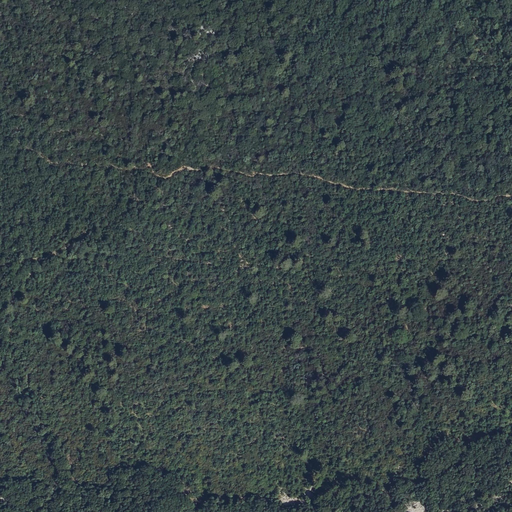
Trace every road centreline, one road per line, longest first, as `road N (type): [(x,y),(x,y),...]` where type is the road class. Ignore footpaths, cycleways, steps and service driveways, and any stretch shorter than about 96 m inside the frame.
road 1 (track): [(0,262),(70,248),(179,172),(319,170),(490,194),(511,188)]
road 2 (track): [(0,133),(51,160),(171,176)]
